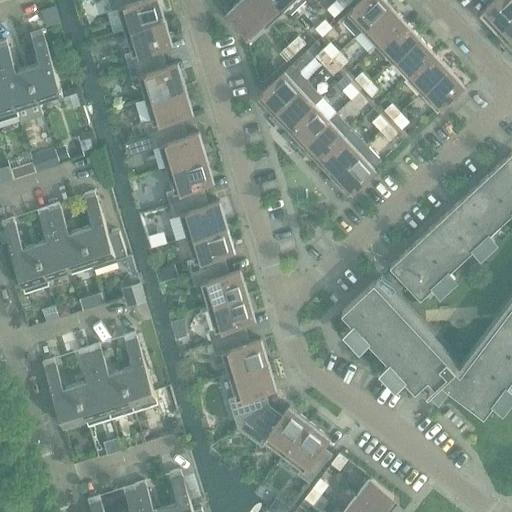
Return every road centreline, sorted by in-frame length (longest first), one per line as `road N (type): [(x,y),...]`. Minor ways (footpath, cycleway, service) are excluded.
road 1 (residential): [(191,0),(282,314)]
road 2 (residential): [(282,314),(511,98)]
road 3 (residential): [(282,314),(310,374),(397,433),(485,511)]
road 4 (residential): [(54,481),(10,343)]
road 5 (residential): [(511,94),(426,0)]
road 6 (residential): [(54,481),(174,443)]
